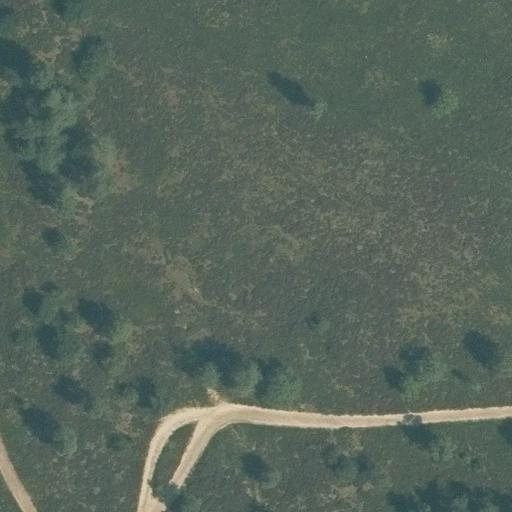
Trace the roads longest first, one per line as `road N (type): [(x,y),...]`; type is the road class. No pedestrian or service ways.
road 1 (track): [(157,511),(217,417),(341,422),(511,412)]
road 2 (track): [(217,417),(165,429),(155,443),(143,511)]
